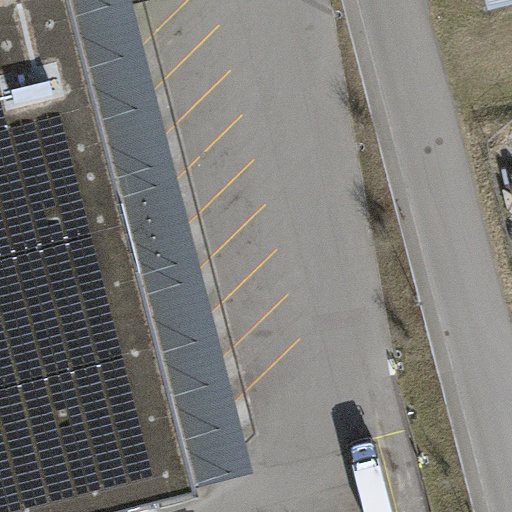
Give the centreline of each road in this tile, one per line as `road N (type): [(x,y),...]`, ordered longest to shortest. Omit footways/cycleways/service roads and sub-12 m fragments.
road 1 (unknown): [(232,0),(279,153),(311,358),(308,423),(289,484),(250,511)]
road 2 (residential): [(395,0),(511,448)]
